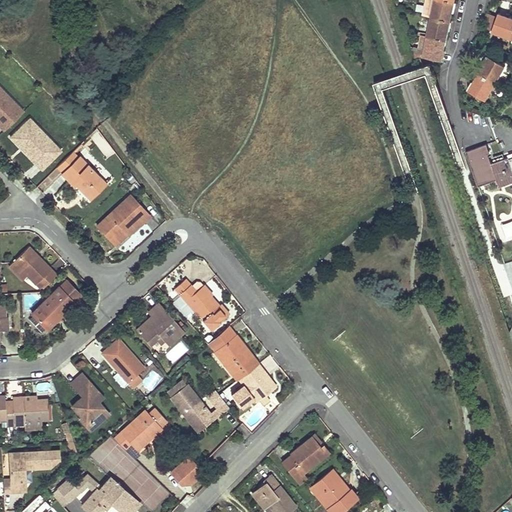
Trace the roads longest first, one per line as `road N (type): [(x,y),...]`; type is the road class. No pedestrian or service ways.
road 1 (residential): [(319,384),(198,236)]
road 2 (residential): [(194,511),(319,384)]
road 3 (residential): [(420,511),(319,384)]
road 4 (residential): [(124,301),(48,363),(0,370)]
road 5 (residential): [(108,284),(38,220),(0,219)]
